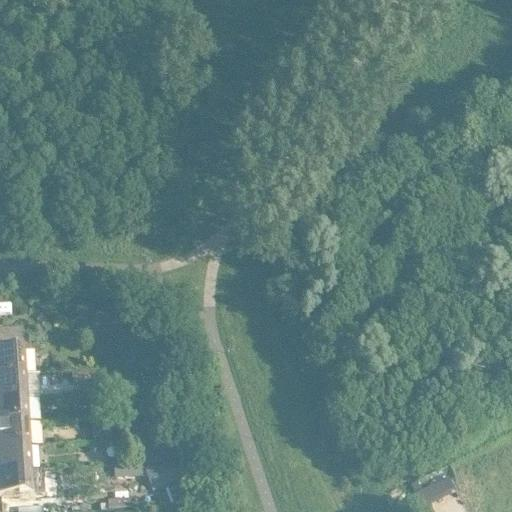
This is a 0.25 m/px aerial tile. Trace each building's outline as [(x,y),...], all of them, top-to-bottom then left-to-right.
[(104,299),(102,311),(116,313),(118,302),(104,299)] [(0,374),(32,372),(30,348),(31,348),(31,347),(30,347),(29,326),(0,327),(0,374)] [(106,369),(76,370),(77,378),(107,377),(106,369)] [(0,398),(33,396),(46,395),(45,371),(32,372),(0,374),(0,398)] [(142,379),(120,380),(121,389),(142,388),(142,379)] [(0,422),(35,420),(33,396),(0,398),(0,422)] [(0,435),(0,446),(36,444),(35,420),(0,422),(1,435),(0,435)] [(0,457),(2,457),(3,470),(37,468),(36,444),(0,446),(0,457)] [(176,459),(158,466),(166,487),(184,480),(176,459)] [(148,462),(135,462),(136,475),(149,475),(148,462)] [(37,468),(3,470),(4,483),(0,483),(0,495),(39,493),(37,468)] [(457,474),(424,491),(433,511),(466,494),(457,474)] [(184,481),(171,486),(176,502),(179,501),(180,503),(191,499),(184,481)] [(114,502),(106,502),(106,509),(136,508),(135,496),(114,497),(114,502)]
